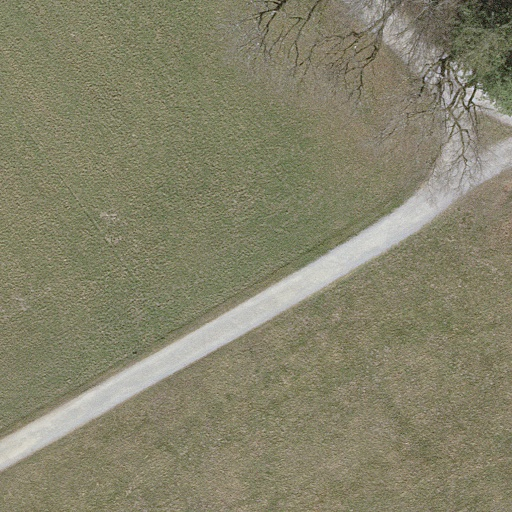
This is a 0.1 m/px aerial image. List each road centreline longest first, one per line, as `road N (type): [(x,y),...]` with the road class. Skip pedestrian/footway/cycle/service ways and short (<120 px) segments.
road 1 (track): [(511,154),(0,461)]
road 2 (track): [(426,59),(454,113),(457,157),(443,197)]
